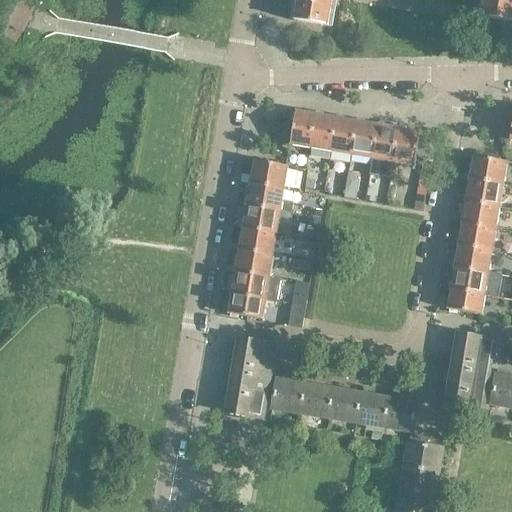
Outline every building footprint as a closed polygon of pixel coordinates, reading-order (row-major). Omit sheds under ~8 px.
[(328,27),(332,0),(298,0),(295,21),(328,27)] [(511,22),(511,0),(484,0),(482,17),(511,22)] [(310,149),(316,116),(296,112),(291,145),(310,149)] [(331,152),(337,119),(316,116),(310,149),(331,152)] [(352,156),(357,123),(337,119),(331,152),(352,156)] [(373,159),(378,126),(357,123),(352,156),(373,159)] [(394,163),(399,130),(378,126),(373,159),(394,163)] [(415,166),(420,133),(399,130),(394,163),(415,166)] [(503,186),(507,163),(474,158),(470,180),(503,186)] [(284,190),(288,168),(255,162),(251,185),(284,190)] [(500,208),(503,186),(470,180),(467,203),(500,208)] [(281,212),(284,190),(251,185),(248,207),(281,212)] [(496,230),(500,208),(467,203),(463,225),(496,230)] [(277,234),(281,212),(248,207),(244,229),(277,234)] [(492,252),(496,230),(463,225),(459,247),(492,252)] [(273,256),(277,234),(244,229),(240,251),(273,256)] [(488,274),(492,252),(459,247),(455,269),(488,274)] [(269,278),(273,256),(240,251),(236,273),(269,278)] [(485,296),(488,274),(455,269),(452,291),(485,296)] [(266,300),(269,278),(236,273),(233,295),(266,300)] [(481,316),(485,296),(452,291),(448,310),(481,316)] [(262,320),(266,300),(233,295),(229,314),(262,320)] [(463,350),(465,337),(459,336),(457,349),(463,350)] [(482,347),(483,340),(477,339),(474,352),(481,353),(482,347)] [(492,349),(493,342),(483,340),(482,347),(492,349)] [(244,354),(246,342),(240,341),(238,353),(244,354)] [(261,357),(262,351),(263,345),(257,344),(255,356),(261,357)] [(273,353),(274,346),(263,345),(262,351),(273,353)] [(469,351),(463,350),(457,349),(455,360),(479,365),(480,359),(481,353),(474,352),(469,351)] [(250,355),(244,354),(238,353),(236,365),(259,369),(260,363),(261,357),(255,356),(250,355)] [(478,371),(479,365),(455,360),(453,372),(477,377),(478,371)] [(258,375),(259,369),(236,365),(234,376),(257,380),(258,375)] [(476,382),(477,377),(453,372),(451,384),(475,388),(476,382)] [(256,386),(257,380),(234,376),(232,388),(255,392),(256,386)] [(511,407),(511,379),(496,376),(491,404),(511,407)] [(301,413),(305,386),(277,381),(272,408),(301,413)] [(473,400),(474,394),(475,388),(451,384),(447,384),(446,386),(450,387),(447,409),(471,413),(472,406),(473,400)] [(328,418),(333,390),(305,386),(301,413),(328,418)] [(253,404),(254,398),(255,392),(232,388),(228,387),(227,390),(231,391),(227,413),(251,417),(252,410),(253,404)] [(356,423),(361,395),(333,390),(328,418),(356,423)] [(265,400),(266,394),(255,392),(254,398),(265,400)] [(384,427),(388,400),(361,395),(356,423),(384,427)] [(412,431),(417,404),(388,400),(384,427),(411,432),(412,432),(412,431)] [(481,414),(482,408),(472,406),(471,413),(481,414)] [(262,419),(263,412),(252,410),(251,417),(262,419)] [(419,439),(420,432),(412,431),(412,432),(411,432),(410,438),(419,439)] [(424,446),(425,440),(426,433),(420,432),(419,439),(418,445),(424,446)] [(443,443),(444,436),(426,433),(425,440),(443,443)] [(442,449),(443,443),(425,440),(424,446),(442,449)] [(424,446),(418,445),(409,443),(405,467),(438,473),(442,449),(424,446)] [(434,496),(438,473),(405,467),(401,490),(434,496)] [(430,511),(434,496),(401,490),(397,511),(430,511)]
